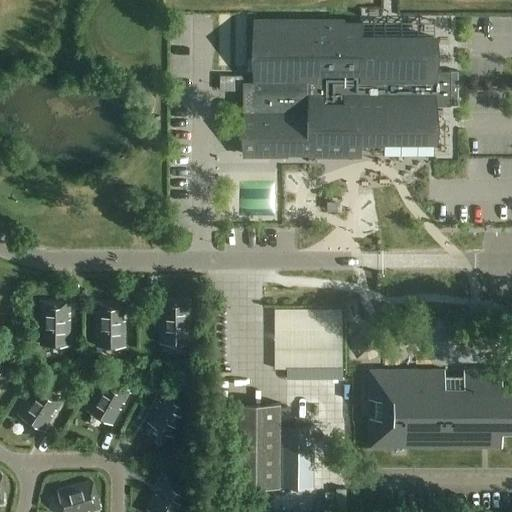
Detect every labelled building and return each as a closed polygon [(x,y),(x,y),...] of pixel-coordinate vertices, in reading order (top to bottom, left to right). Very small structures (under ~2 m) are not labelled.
[(189,110),(188,21),(170,21),(171,110),(189,110)] [(245,22),(220,21),(220,68),(245,68),(245,22)] [(361,37),(362,21),(254,21),(254,83),(244,83),(244,98),(244,102),(244,127),(243,138),(243,153),(243,154),(275,155),(318,155),(326,155),(361,155),(361,138),(373,138),(406,138),(434,138),(434,123),(434,110),(434,105),(451,106),(451,71),(435,71),(435,38),(388,38),(361,37)] [(500,85),(501,71),(485,70),(484,85),(500,85)] [(219,83),(219,99),(241,99),(241,83),(219,83)] [(511,182),(511,163),(472,163),(472,182),(511,182)] [(240,226),(276,224),(275,194),(238,196),(240,226)] [(382,224),(383,194),(366,194),(365,223),(382,224)] [(343,203),(330,202),(330,213),(343,213),(343,203)] [(158,342),(187,343),(187,317),(185,317),(185,311),(187,311),(187,300),(158,300),(158,342)] [(68,320),(68,313),(70,313),(70,302),(41,302),(41,345),(70,345),(70,320),(68,320)] [(124,314),(125,303),(96,302),(94,344),(123,346),(124,321),(122,320),(122,314),(124,314)] [(344,309),(275,309),(275,371),(344,371),(344,309)] [(0,384),(1,387),(11,382),(0,358),(0,384)] [(368,425),(368,446),(478,446),(501,446),(501,440),(501,432),(501,431),(511,431),(511,430),(511,384),(501,384),(501,369),(472,369),(462,369),(462,374),(443,374),(443,369),(368,369),(368,397),(374,397),(374,417),(368,417),(368,425)] [(88,411),(114,425),(122,411),(120,410),(124,404),(126,405),(131,396),(106,381),(88,411)] [(21,415),(45,431),(54,417),(52,416),(56,410),(58,412),(64,402),(40,386),(21,415)] [(237,387),(220,388),(221,401),(237,400),(237,387)] [(150,423),(175,437),(184,422),(182,421),(185,416),(187,417),(192,407),(167,393),(150,423)] [(281,487),(281,404),(231,403),(230,487),(281,487)] [(149,510),(152,511),(181,511),(183,510),(180,508),(183,502),(186,504),(192,495),(166,480),(149,510)] [(61,491),(66,511),(86,511),(90,511),(95,511),(102,510),(94,482),(61,491)]
